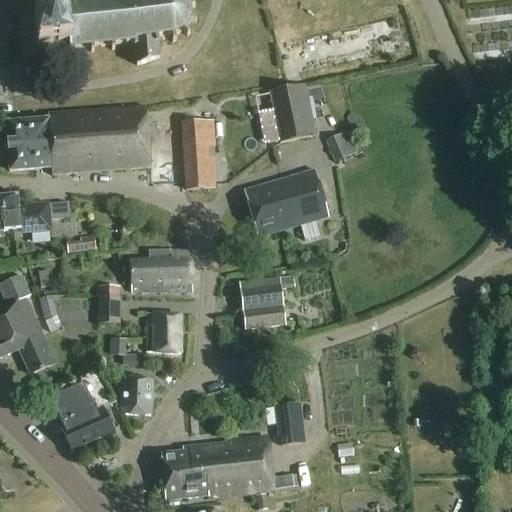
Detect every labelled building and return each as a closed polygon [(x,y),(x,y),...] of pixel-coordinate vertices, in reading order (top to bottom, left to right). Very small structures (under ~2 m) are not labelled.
[(150,0),(150,1),(136,3),(135,0),(128,0),(129,1),(110,3),(109,0),(106,0),(107,4),(89,5),(89,1),(85,1),(86,5),(69,7),(68,3),(65,3),(66,14),(34,18),(37,51),(69,47),(70,57),(74,56),(74,52),(133,46),(134,50),(135,50),(137,66),(159,61),(157,48),(173,46),(173,43),(176,42),(175,38),(183,34),(187,39),(190,36),(186,31),(190,24),(196,25),(197,21),(191,20),(190,12),(195,9),(194,6),(188,8),(182,2),(183,0),(178,0),(179,0),(177,0),(158,0),(153,1),(153,0),(150,0)] [(280,146),(316,139),(305,88),(270,95),(280,146)] [(52,178),(151,171),(146,110),(48,117),(48,121),(6,125),(9,174),(52,171),(52,178)] [(211,123),(182,125),(186,192),(215,190),(215,187),(212,146),(211,123)] [(326,144),(336,165),(358,155),(348,134),(326,144)] [(328,219),(315,174),(245,195),(258,239),(328,219)] [(17,198),(0,199),(0,237),(2,238),(3,234),(21,232),(21,237),(52,233),(51,224),(49,208),(45,208),(44,206),(19,209),(17,198)] [(67,246),(68,256),(96,253),(94,239),(80,241),(80,244),(67,246)] [(192,296),(190,253),(153,254),(154,257),(149,257),(149,262),(129,263),(131,295),(192,296)] [(284,323),(281,293),(295,291),(294,280),(284,281),(284,277),(238,282),(243,328),(284,323)] [(30,299),(20,278),(0,286),(0,293),(7,309),(0,312),(0,361),(19,353),(30,378),(56,366),(44,340),(43,341),(25,301),(30,299)] [(97,299),(120,299),(120,289),(98,289),(97,299)] [(39,302),(44,322),(57,318),(52,299),(39,302)] [(120,299),(97,299),(97,326),(119,327),(120,299)] [(180,319),(147,317),(146,355),(180,357),(180,319)] [(110,339),(111,355),(125,355),(124,338),(110,339)] [(123,369),(139,370),(140,359),(123,358),(123,369)] [(101,378),(99,373),(80,382),(82,387),(49,403),(62,429),(60,430),(73,457),(115,437),(103,412),(117,405),(112,396),(110,397),(100,378),(101,378)] [(152,383),(121,381),(120,410),(124,417),(151,419),(152,383)] [(298,406),(274,408),(277,437),(302,435),(298,406)] [(180,454),(159,457),(165,504),(168,504),(168,506),(179,505),(179,502),(208,498),(208,500),(208,502),(274,493),(273,491),(293,488),(292,478),(272,481),(265,436),(227,442),(228,444),(180,451),(180,454)] [(265,497),(255,499),(257,511),(267,511),(266,499),(265,497)]
